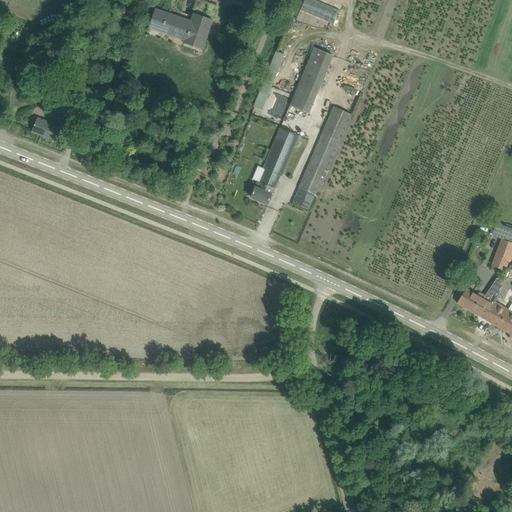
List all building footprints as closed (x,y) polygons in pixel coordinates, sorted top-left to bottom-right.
[(247,10),(238,7),(235,16),(244,19),(247,10)] [(149,27),(185,40),(184,43),(202,49),(212,19),(194,13),(191,22),(155,9),(149,27)] [(314,47),(290,105),(309,113),(333,54),(314,47)] [(268,95),(272,87),(263,83),(259,92),(268,95)] [(52,109),(68,116),(73,105),(56,98),(52,109)] [(341,140),(352,114),(334,106),(322,132),(299,187),(299,188),(293,203),(309,209),(315,194),(317,195),(341,140)] [(100,118),(91,114),(89,113),(85,123),(96,127),(100,118)] [(37,117),(32,131),(58,142),(64,128),(37,117)] [(299,135),(281,127),(264,168),(265,169),(258,166),(252,179),(257,181),(251,197),(267,204),(272,194),(280,175),(282,176),(299,135)] [(110,153),(118,157),(128,136),(119,132),(110,153)] [(502,236),(491,265),(506,271),(509,261),(511,261),(511,258),(511,233),(510,239),(502,236)] [(457,303),(492,323),(497,314),(490,310),(495,302),(482,294),(480,296),(466,288),(457,303)] [(511,311),(495,302),(490,310),(497,314),(492,323),(511,334),(511,311)]
